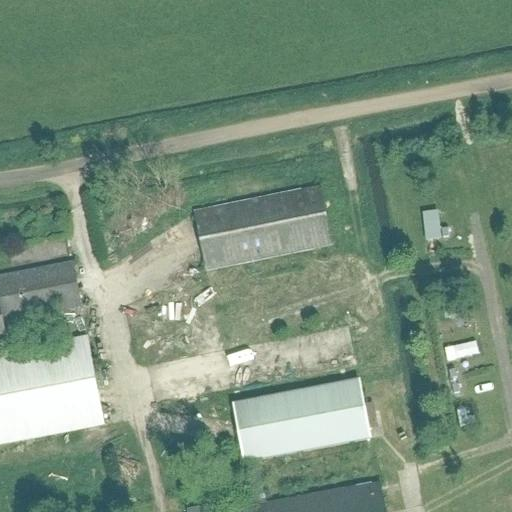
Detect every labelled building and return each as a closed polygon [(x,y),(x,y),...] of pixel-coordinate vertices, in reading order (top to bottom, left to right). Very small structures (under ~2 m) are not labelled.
[(205,272),(330,246),(318,187),(193,213),(205,272)] [(0,446),(103,427),(86,338),(9,353),(0,354),(0,349),(8,348),(4,325),(81,309),(72,263),(0,276),(0,446)] [(410,315),(430,314),(429,289),(409,290),(410,315)] [(142,362),(141,347),(128,348),(130,363),(142,362)] [(359,382),(233,406),(244,465),(370,441),(359,382)] [(471,383),(446,387),(448,399),(473,396),(471,383)] [(457,424),(478,426),(479,408),(458,407),(457,424)] [(383,511),(379,484),(234,511),(383,511)]
